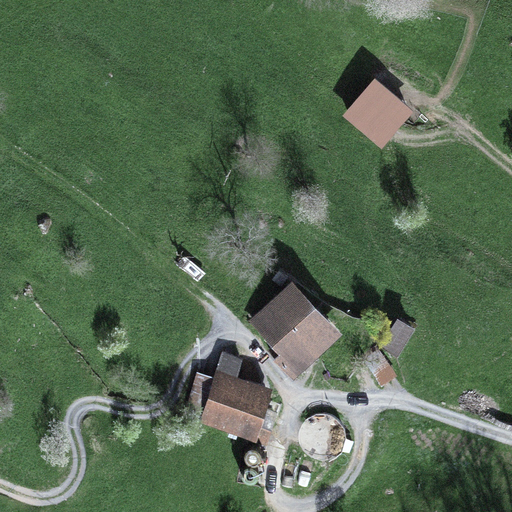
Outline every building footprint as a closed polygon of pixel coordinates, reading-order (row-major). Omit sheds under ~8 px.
[(348,113),(381,141),(408,109),(375,81),(348,113)] [(293,377),(309,362),(303,356),(332,329),(290,286),(253,321),(276,345),(284,353),(277,359),(277,360),(293,377)] [(419,324),(401,312),(379,346),(397,357),(419,324)] [(276,345),(270,351),(277,359),(284,353),(276,345)] [(364,359),(382,386),(396,376),(378,350),(364,359)] [(206,414),(204,420),(260,437),(269,408),(275,389),(237,377),(243,359),(224,353),(217,377),(206,414)] [(187,408),(206,414),(217,377),(198,372),(187,408)] [(259,441),(279,448),(289,414),(269,408),(260,437),(259,441)]
